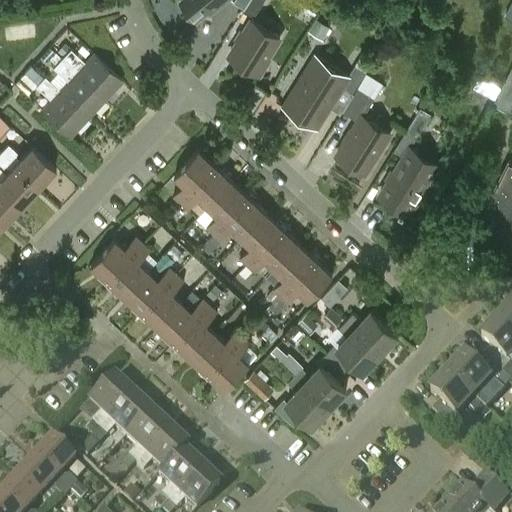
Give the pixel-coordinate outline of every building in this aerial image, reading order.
[(182,0),(198,19),(209,9),(212,12),(226,0),(182,0)] [(249,0),(245,8),(244,9),(255,16),(265,0),(249,0)] [(258,72),(281,36),(252,18),(230,54),(258,72)] [(62,57),(104,97),(121,78),(95,53),(86,62),(71,47),(62,57)] [(352,92),(366,70),(356,64),(348,75),(316,55),(284,106),(316,126),(342,86),(352,92)] [(60,90),(86,115),(104,97),(62,57),(53,66),(68,81),(60,90)] [(86,115),(60,90),(44,75),(35,85),(51,100),(43,109),(69,134),(86,115)] [(511,85),(505,82),(499,92),(511,98),(511,85)] [(343,111),(357,120),(336,154),(365,173),(391,132),(364,116),(375,97),(358,87),(343,111)] [(511,98),(499,92),(494,102),(511,111),(511,98)] [(0,115),(0,132),(8,121),(0,115)] [(405,155),(403,158),(380,194),(400,207),(399,209),(403,212),(404,210),(408,212),(439,163),(411,145),(419,134),(408,127),(395,149),(405,155)] [(0,150),(38,185),(55,166),(32,144),(21,155),(8,142),(0,150)] [(181,200),(220,159),(215,154),(211,158),(199,147),(175,173),(185,182),(174,194),(181,200)] [(0,183),(21,203),(38,185),(0,150),(0,163),(7,170),(0,177),(0,183)] [(511,246),(511,158),(510,158),(474,227),(511,246)] [(226,164),(220,159),(181,200),(189,207),(200,195),(209,204),(233,178),(222,167),(226,164)] [(208,224),(214,231),(254,189),(248,184),(244,188),(233,178),(209,204),(218,213),(208,224)] [(0,218),(4,222),(21,203),(0,183),(0,218)] [(233,226),(242,235),(267,209),(256,198),(259,195),(254,189),(214,231),(222,238),(233,226)] [(241,255),(248,262),(287,221),(282,216),(278,220),(267,209),(242,235),(251,243),(241,255)] [(300,240),(289,230),(293,226),(287,221),(248,262),(255,269),(266,257),(276,266),(300,240)] [(137,234),(126,246),(116,236),(91,262),(103,273),(99,277),(105,282),(144,240),(137,234)] [(144,240),(105,282),(110,287),(114,283),(125,294),(149,268),(141,260),(152,248),(144,240)] [(274,286),(281,293),(320,252),(315,247),(311,251),(300,240),(276,266),(285,275),(274,286)] [(309,298),(333,271),(322,261),(326,257),(320,252),(281,293),(289,300),(300,289),(309,298)] [(149,268),(125,294),(137,304),(133,308),(138,313),(177,271),(170,265),(159,277),(149,268)] [(177,271),(138,313),(144,318),(148,314),(159,325),(183,299),(174,290),(185,279),(177,271)] [(340,277),(322,296),(331,304),(349,285),(340,277)] [(183,299),(159,325),(170,335),(167,339),(172,344),(211,303),(204,296),(193,308),(183,299)] [(211,303),(172,344),(178,349),(181,345),(192,356),(216,330),(207,321),(218,310),(211,303)] [(511,306),(500,320),(511,331),(511,306)] [(346,319),(380,351),(399,331),(374,308),(363,320),(354,311),(346,319)] [(336,341),(327,351),(346,369),(354,360),(364,369),(380,351),(346,319),(340,326),(349,335),(339,345),(336,341)] [(492,346),(483,356),(502,374),(511,364),(508,361),(511,355),(511,331),(500,320),(483,338),(492,346)] [(216,330),(192,356),(203,366),(200,370),(205,375),(244,333),(237,327),(226,339),(216,330)] [(244,333),(205,375),(211,380),(214,376),(226,387),(250,361),(241,352),(252,341),(244,333)] [(346,369),(327,351),(319,360),(322,363),(312,374),(303,366),(296,373),(330,405),(348,386),(338,377),(346,369)] [(449,374),(483,406),(486,409),(511,383),(502,374),(483,356),(476,364),(467,355),(449,374)] [(254,369),(246,378),(265,395),(273,387),(254,369)] [(313,424),(330,405),(296,373),(288,381),(298,389),(288,400),(284,397),(276,406),(295,423),(303,415),(313,424)] [(432,392),(441,401),(433,410),(451,427),(460,418),(457,414),(466,405),(475,413),(483,406),(449,374),(432,392)] [(91,422),(99,429),(130,396),(112,378),(88,403),(99,413),(91,422)] [(115,428),(126,438),(149,413),(130,396),(99,429),(107,436),(115,428)] [(128,456),(136,464),(167,430),(149,413),(126,438),(137,447),(128,456)] [(163,471),(182,452),(186,447),(167,430),(136,464),(144,471),(152,462),(163,471)] [(50,439),(32,458),(69,493),(76,485),(67,477),(65,479),(61,475),(73,461),(74,461),(52,441),(50,439)] [(97,447),(90,440),(79,451),(86,457),(97,447)] [(160,495),(168,503),(200,468),(182,452),(163,471),(158,476),(169,486),(160,495)] [(32,458),(15,477),(39,499),(39,498),(51,486),(55,490),(53,492),(60,498),(62,500),(69,493),(32,458)] [(196,510),(219,486),(200,468),(168,503),(175,510),(184,500),(196,510)] [(15,477),(0,492),(0,497),(15,511),(27,511),(39,499),(15,477)] [(485,511),(489,508),(492,511),(493,511),(504,499),(482,480),(471,491),(463,484),(445,504),(453,511),(485,511)] [(76,485),(69,493),(79,502),(87,494),(77,485),(76,485)] [(15,511),(0,497),(0,511),(15,511)] [(172,511),(175,510),(168,503),(161,511),(159,511),(172,511)]
